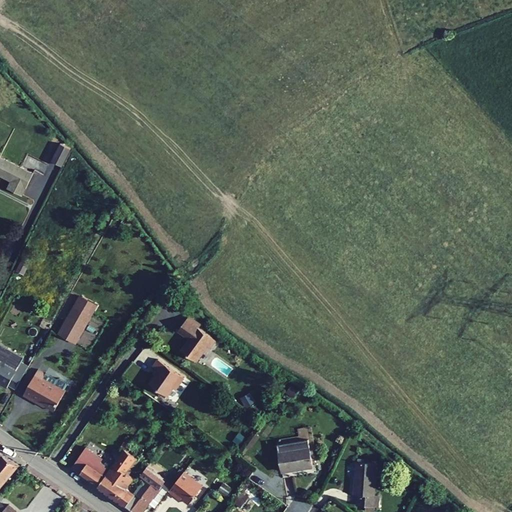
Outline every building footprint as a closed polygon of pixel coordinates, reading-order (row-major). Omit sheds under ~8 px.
[(34,176),(0,159),(0,178),(0,177),(12,183),(8,190),(23,197),(34,176)] [(63,178),(69,166),(62,163),(56,174),(63,178)] [(84,297),(62,334),(75,341),(91,315),(88,314),(94,303),(84,297)] [(210,335),(179,316),(171,329),(182,336),(174,348),(191,358),(201,343),(204,345),(210,335)] [(0,349),(0,385),(7,390),(9,387),(15,391),(28,369),(21,365),(22,363),(0,349)] [(188,380),(162,364),(158,370),(162,373),(153,387),(172,399),(177,391),(180,393),(188,380)] [(46,375),(39,370),(24,395),(40,404),(41,402),(55,410),(65,393),(64,393),(67,387),(67,384),(59,380),(57,381),(53,386),(43,380),(46,375)] [(57,381),(47,374),(46,375),(43,380),(53,386),(57,381)] [(308,437),(276,442),(281,475),(290,473),(289,467),(311,464),(308,437)] [(123,448),(107,469),(96,485),(131,508),(139,497),(125,487),(132,476),(124,470),(134,456),(123,448)] [(0,482),(17,464),(0,452),(0,482)] [(88,459),(79,452),(70,466),(80,474),(88,459)] [(89,457),(88,459),(80,474),(96,485),(107,469),(103,465),(99,470),(92,465),(96,460),(89,457)] [(356,460),(352,492),(355,492),(354,502),(376,504),(377,494),(373,494),(377,463),(356,460)] [(151,481),(139,497),(131,508),(136,511),(137,511),(146,500),(151,493),(164,477),(166,475),(164,473),(162,476),(147,463),(140,472),(151,481)] [(182,469),(172,483),(168,488),(176,494),(177,493),(189,502),(202,485),(182,469)] [(172,483),(164,477),(151,493),(157,498),(166,487),(168,488),(172,483)] [(151,493),(146,500),(153,505),(157,498),(151,493)] [(13,508),(6,502),(0,509),(0,511),(14,511),(12,510),(13,508)]
